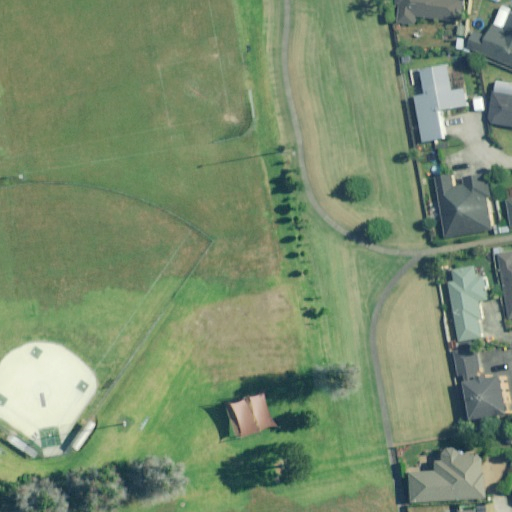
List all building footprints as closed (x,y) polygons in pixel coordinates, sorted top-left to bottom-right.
[(459,10),(460,2),(457,2),(456,0),(401,0),(400,22),(419,23),(420,16),(455,19),(456,10),(459,10)] [(511,10),(505,7),(493,35),(480,29),(473,46),(511,63),(511,10)] [(443,109),(472,104),(469,88),(457,90),(452,65),(427,69),(431,93),(419,95),(427,140),(448,136),(443,109)] [(493,95),(491,107),(494,108),(492,119),(496,123),(511,125),(511,93),(497,91),(496,96),(493,95)] [(496,197),(493,182),(488,183),(487,175),(467,178),(469,185),(458,187),(456,173),(439,176),(449,237),(496,229),(491,198),(496,197)] [(511,252),(502,254),(511,315),(511,252)] [(492,300),(488,276),(481,277),(480,266),(457,269),(458,281),(453,282),(463,342),(486,339),(483,319),(487,319),(484,301),(492,300)] [(487,375),(484,357),(474,358),(473,348),(460,350),(464,375),(472,374),(479,419),(511,413),(511,386),(510,375),(497,377),(497,374),(487,375)] [(77,450),(94,424),(88,420),(72,446),(77,450)] [(7,431),(0,441),(29,462),(36,453),(7,431)] [(455,451),(451,447),(443,447),(438,452),(438,461),(432,462),(432,471),(408,471),(409,502),(483,500),(482,473),(479,474),(479,453),(455,453),(455,451)]
